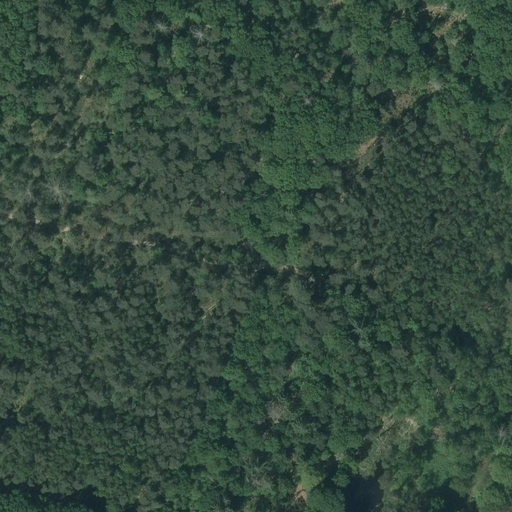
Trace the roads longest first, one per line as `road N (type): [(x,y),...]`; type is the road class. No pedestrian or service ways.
road 1 (unknown): [(222,0),(261,17),(277,35),(274,123),(245,253)]
road 2 (track): [(305,274),(511,398)]
